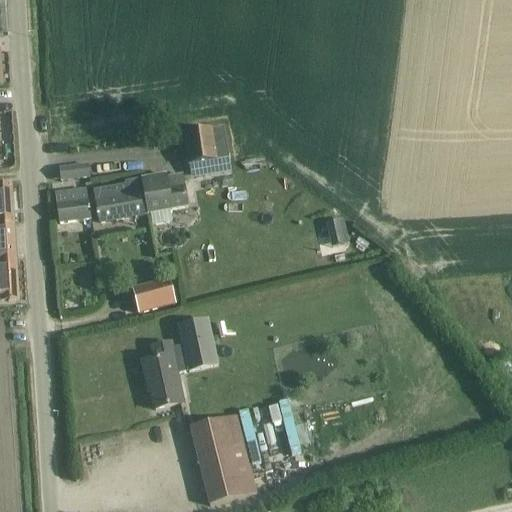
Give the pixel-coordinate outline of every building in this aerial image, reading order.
[(211,131),(183,136),(189,168),(216,163),(216,162),(228,160),(224,137),(223,129),(211,131)] [(59,174),(86,173),(85,160),(58,161),(59,174)] [(164,177),(157,178),(140,181),(147,215),(186,209),(181,177),(165,180),(164,177)] [(147,216),(147,215),(140,181),(125,183),(126,189),(94,195),(99,225),(147,216)] [(0,225),(13,225),(11,186),(0,187),(0,225)] [(85,191),(54,195),(56,208),(58,225),(90,221),(88,204),(87,204),(85,191)] [(0,263),(16,263),(13,225),(0,225),(0,263)] [(0,302),(18,301),(16,263),(0,263),(0,302)] [(167,281),(130,290),(136,314),(173,305),(167,281)] [(72,296),(63,301),(69,311),(77,306),(72,296)] [(154,362),(142,364),(146,383),(148,383),(155,411),(183,405),(176,375),(188,373),(188,374),(217,368),(207,323),(178,329),(183,348),(173,350),(172,345),(151,349),(154,362)] [(511,363),(502,351),(492,360),(510,381),(511,380),(511,363)] [(236,418),(189,430),(209,508),(256,496),(236,418)] [(253,461),(254,470),(275,468),(274,459),(253,461)]
